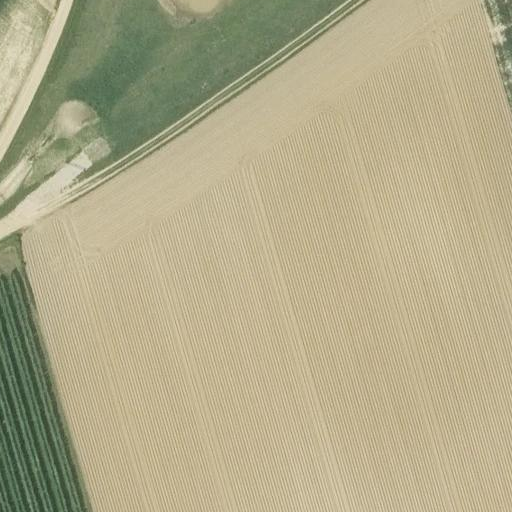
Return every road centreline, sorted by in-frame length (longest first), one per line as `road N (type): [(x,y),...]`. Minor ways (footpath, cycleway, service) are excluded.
road 1 (track): [(0,237),(354,0)]
road 2 (track): [(0,138),(64,0)]
